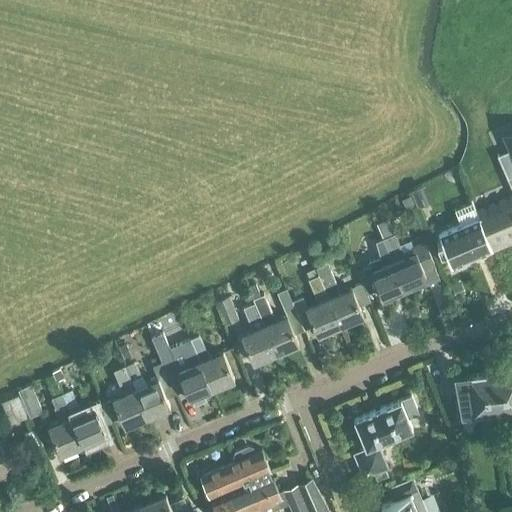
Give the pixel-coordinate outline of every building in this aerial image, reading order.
[(511,191),(511,192),(477,208),(493,248),(511,240),(511,174),(506,177),(511,191)] [(411,190),(409,191),(414,203),(427,197),(422,184),(411,190)] [(493,248),(480,216),(439,234),(452,265),(493,248)] [(388,218),(377,222),(380,230),(405,288),(427,279),(423,269),(434,264),(425,242),(414,247),(415,250),(403,255),(388,218)] [(405,288),(380,230),(372,234),(375,241),(383,264),(370,269),(369,265),(357,270),(362,282),(367,293),(378,288),(383,298),(405,288)] [(316,267),(319,274),(340,324),(363,314),(359,305),(370,300),(367,293),(362,282),(352,287),(351,286),(340,291),(328,262),(316,267)] [(340,324),(319,274),(308,279),(317,300),(307,305),(303,296),(292,300),(304,328),(314,324),(318,334),(340,324)] [(456,282),(450,285),(454,294),(460,291),(456,282)] [(255,283),(247,286),(251,295),(259,292),(255,283)] [(276,352),(299,343),(294,332),(304,328),(292,300),(286,287),(277,291),(286,313),(276,318),(266,294),(253,299),(255,302),(276,352)] [(229,295),(214,301),(224,324),(239,318),(229,295)] [(276,352),(255,302),(246,305),(251,320),(254,327),(241,333),(254,362),(276,352)] [(164,332),(151,337),(162,361),(174,356),(164,332)] [(199,334),(191,338),(213,388),(235,379),(222,350),(208,356),(206,348),(199,334)] [(190,338),(170,346),(180,368),(179,368),(178,369),(186,389),(190,398),(212,387),(190,338)] [(127,342),(117,347),(124,362),(134,359),(127,342)] [(162,361),(176,394),(186,389),(178,369),(179,368),(174,356),(162,361)] [(167,398),(176,394),(162,361),(153,365),(158,377),(167,398)] [(134,362),(126,365),(148,416),(170,406),(167,398),(158,377),(145,383),(141,375),(134,362)] [(148,416),(126,365),(118,369),(125,391),(113,397),(113,398),(102,402),(110,421),(122,416),(126,425),(148,416)] [(53,372),(51,373),(55,381),(63,377),(59,369),(53,372)] [(511,370),(459,376),(463,415),(511,409),(511,370)] [(43,411),(31,383),(18,389),(30,416),(43,411)] [(61,453),(82,444),(65,406),(60,394),(53,396),(58,410),(61,419),(49,424),(61,453)] [(410,416),(419,413),(412,395),(403,399),(402,398),(354,418),(366,447),(354,452),(364,477),(388,467),(378,442),(413,428),(408,417),(410,416)] [(75,402),(65,406),(82,444),(106,434),(102,424),(110,421),(102,402),(79,411),(75,402)] [(0,478),(15,472),(0,439),(0,478)] [(254,447),(250,446),(239,449),(236,451),(234,455),(236,460),(245,481),(251,479),(271,470),(262,449),(256,452),(254,447)] [(245,481),(236,460),(201,475),(212,500),(232,491),(231,487),(245,481)] [(280,491),(271,470),(251,479),(265,511),(268,511),(289,503),(292,511),(308,511),(295,485),(280,491)] [(427,511),(413,477),(389,487),(394,499),(381,504),(384,511),(427,511)] [(265,511),(251,479),(245,481),(231,487),(232,491),(212,500),(216,511),(265,511)] [(298,484),(295,485),(308,511),(327,511),(312,479),(299,485),(298,484)] [(142,504),(145,511),(190,511),(184,497),(170,502),(166,494),(142,504)]
